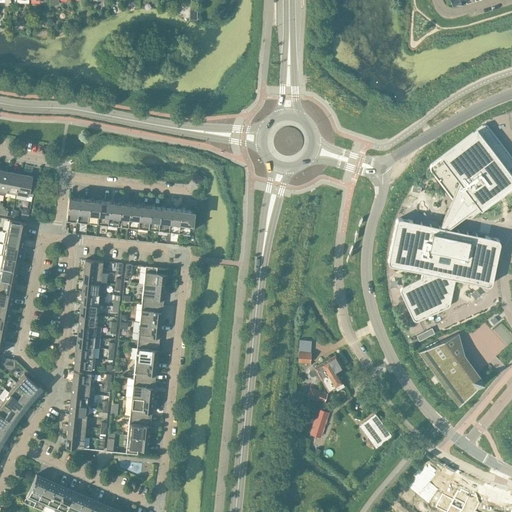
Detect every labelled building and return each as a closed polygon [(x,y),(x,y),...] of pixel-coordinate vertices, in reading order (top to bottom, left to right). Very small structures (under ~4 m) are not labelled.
[(430,166),(430,167),(430,169),(431,170),(437,179),(444,187),(446,190),(446,191),(448,189),(452,195),(453,195),(453,196),(452,198),(440,226),(448,228),(465,215),(465,216),(466,217),(468,217),(469,217),(470,217),(472,217),(511,185),(511,174),(508,169),(511,166),(511,157),(510,155),(503,145),(496,136),(488,127),(487,125),(486,125),(485,124),(483,125),(482,125),(477,129),(431,164),(430,165),(430,166)] [(5,190),(9,172),(0,169),(0,194),(4,195),(5,190)] [(16,192),(20,174),(9,172),(5,190),(16,192)] [(30,184),(31,176),(20,174),(16,192),(32,195),(34,185),(30,184)] [(77,219),(79,198),(68,196),(66,218),(70,218),(70,219),(77,219)] [(87,220),(89,199),(79,198),(77,219),(87,220)] [(97,221),(99,200),(89,199),(87,220),(97,221)] [(107,222),(109,201),(99,200),(97,221),(107,222)] [(117,223),(119,202),(109,201),(107,222),(117,223)] [(127,225),(130,203),(119,202),(117,223),(127,225)] [(137,226),(140,204),(130,203),(127,225),(137,226)] [(148,227),(150,205),(140,204),(137,226),(148,227)] [(158,228),(160,206),(150,205),(148,227),(158,228)] [(168,229),(170,207),(160,206),(158,228),(168,229)] [(178,230),(180,208),(170,207),(168,229),(178,230)] [(189,230),(191,209),(180,208),(178,230),(189,231),(189,230)] [(388,259),(388,261),(388,262),(389,263),(390,264),(391,265),(400,267),(403,267),(413,269),(422,271),(422,275),(421,278),(409,283),(403,286),(402,287),(401,288),(400,289),(400,290),(400,292),(400,293),(406,304),(412,317),(412,318),(413,319),(414,320),(416,321),(417,321),(418,320),(420,320),(444,309),(447,307),(448,307),(449,306),(450,305),(450,304),(455,279),(455,278),(457,279),(478,283),(486,285),(488,285),(489,285),(491,284),(491,283),(492,281),(500,244),(500,242),(499,241),(499,240),(498,239),(496,238),(495,238),(485,236),(448,228),(440,226),(412,221),(408,220),(401,218),(400,218),(398,219),(397,219),(396,220),(396,222),(395,225),(392,241),(388,259)] [(24,234),(27,222),(9,219),(7,231),(24,234)] [(24,234),(7,231),(5,230),(2,242),(22,246),(24,234)] [(20,258),(22,246),(2,242),(0,254),(2,255),(20,258)] [(0,266),(17,270),(20,258),(2,255),(0,264),(0,266)] [(101,272),(103,261),(85,259),(84,270),(101,272)] [(156,272),(157,267),(145,265),(143,283),(165,285),(166,273),(156,272)] [(0,278),(15,282),(17,270),(0,266),(0,278)] [(100,282),(101,272),(84,270),(82,281),(100,282)] [(0,291),(13,293),(15,282),(0,278),(0,291)] [(105,283),(100,282),(82,281),(81,291),(104,294),(105,283)] [(163,304),(165,285),(143,283),(141,302),(163,304)] [(0,303),(10,305),(13,293),(0,291),(0,303)] [(103,304),(104,294),(81,291),(80,302),(98,304),(103,304)] [(97,315),(98,304),(80,302),(79,313),(97,315)] [(161,323),(163,304),(141,302),(139,321),(161,323)] [(0,315),(8,317),(10,305),(0,303),(0,315)] [(96,325),(97,315),(79,313),(78,324),(96,325)] [(0,327),(6,329),(8,317),(0,315),(0,327)] [(159,342),(161,323),(139,321),(137,340),(159,342)] [(101,326),(96,325),(78,324),(77,334),(100,337),(101,326)] [(432,328),(424,332),(427,337),(435,333),(434,333),(432,328)] [(424,332),(416,335),(419,341),(427,337),(424,332)] [(459,333),(418,351),(459,406),(483,380),(464,354),(456,336),(459,334),(459,333)] [(99,347),(100,337),(77,334),(76,345),(94,347),(99,347)] [(157,361),(159,342),(137,340),(135,359),(157,361)] [(93,357),(94,347),(76,345),(75,356),(93,357)] [(298,351),(298,361),(310,362),(310,352),(298,351)] [(309,370),(308,372),(310,376),(313,376),(315,375),(318,380),(321,379),(336,370),(342,366),(335,354),(329,358),(314,366),(314,367),(309,370)] [(95,357),(93,357),(75,356),(73,367),(93,369),(95,357)] [(155,380),(157,361),(135,359),(133,378),(155,380)] [(90,383),(91,372),(73,370),(72,381),(90,383)] [(336,370),(321,379),(328,390),(335,386),(336,389),(344,385),(342,382),(343,382),(336,370)] [(31,380),(34,377),(28,371),(25,374),(24,373),(16,382),(31,395),(39,387),(31,380)] [(153,399),(155,380),(133,378),(131,397),(153,399)] [(89,394),(90,383),(72,381),(71,392),(89,394)] [(31,395),(16,382),(8,391),(24,403),(31,395)] [(318,398),(321,391),(316,389),(313,396),(318,398)] [(18,412),(24,403),(8,391),(1,400),(18,412)] [(324,401),(327,393),(321,391),(318,398),(324,401)] [(94,394),(89,394),(71,392),(70,402),(88,404),(93,405),(94,394)] [(151,418),(153,399),(131,397),(129,416),(151,418)] [(0,413),(11,421),(18,412),(1,400),(0,402),(0,413)] [(86,415),(88,404),(70,402),(69,413),(86,415)] [(319,436),(328,411),(318,408),(310,433),(319,436)] [(361,424),(377,446),(394,434),(377,412),(361,424)] [(11,421),(0,413),(0,426),(6,430),(11,421)] [(85,426),(86,415),(69,413),(67,424),(85,426)] [(149,437),(151,418),(129,416),(127,435),(149,437)] [(84,436),(85,426),(67,424),(66,435),(84,436)] [(83,448),(84,436),(66,435),(65,446),(83,448)] [(147,449),(149,437),(127,435),(125,452),(137,454),(137,448),(147,449)] [(416,478),(408,487),(428,503),(438,489),(430,482),(436,474),(434,472),(436,470),(429,465),(427,467),(425,466),(421,471),(419,469),(414,476),(416,478)] [(37,499),(46,478),(36,474),(27,494),(37,499)] [(46,503),(55,482),(46,478),(37,499),(46,503)] [(55,507),(64,486),(55,482),(46,503),(55,507)] [(65,511),(74,490),(64,486),(55,507),(65,511)] [(442,494),(436,507),(445,511),(460,511),(469,496),(467,495),(469,493),(460,489),(459,491),(457,490),(453,499),(442,494)] [(67,511),(75,511),(83,494),(74,490),(65,511),(67,511)] [(86,511),(92,499),(83,494),(75,511),(86,511)] [(470,497),(469,496),(460,511),(478,511),(475,510),(480,502),(478,501),(479,498),(471,494),(470,497)] [(97,511),(102,503),(92,499),(86,511),(97,511)] [(108,511),(111,507),(102,503),(97,511),(108,511)]
